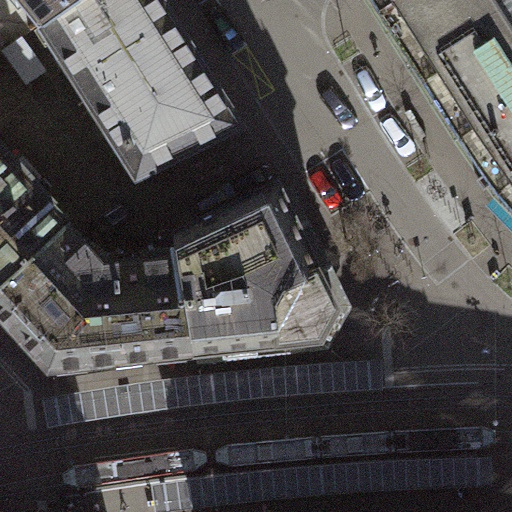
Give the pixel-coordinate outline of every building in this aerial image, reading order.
[(28,0),(46,21),(77,0),(28,0)] [(185,37),(160,0),(77,0),(46,21),(43,23),(138,174),(239,124),(185,37)] [(511,0),(377,0),(381,6),(390,20),(474,153),(502,191),(511,200),(511,0)] [(51,200),(0,143),(0,284),(68,223),(50,202),(51,200)] [(177,231),(181,253),(196,349),(320,337),(337,305),(277,181),(177,231)] [(104,261),(68,223),(0,284),(0,311),(3,315),(50,366),(137,356),(196,349),(181,253),(104,261)]
